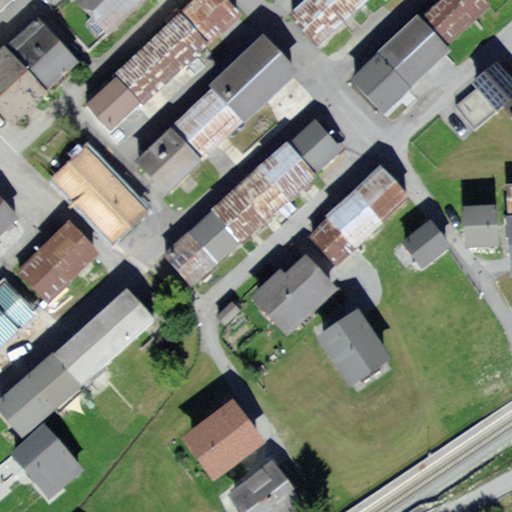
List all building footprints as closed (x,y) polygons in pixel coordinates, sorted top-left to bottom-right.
[(0,0),(0,19),(20,2),(17,0),(0,0)] [(77,0),(110,35),(147,0),(77,0)] [(199,0),(114,80),(140,109),(241,16),(225,0),(199,0)] [(315,0),(293,21),(318,48),(330,37),(348,20),(369,0),(315,0)] [(489,6),(483,0),(445,0),(355,83),(382,112),(399,96),(418,78),(444,54),(441,50),(453,38),(470,23),(485,9),(489,6)] [(0,116),(7,125),(76,64),(42,26),(35,32),(0,63),(0,116)] [(137,163),(167,196),(291,83),(298,76),(268,44),(137,163)] [(511,98),(511,88),(495,68),(485,77),(475,85),(481,92),(463,107),(476,123),(494,107),(497,111),(511,98)] [(106,77),(80,101),(110,133),(123,121),(136,109),(106,77)] [(322,144),(310,131),(166,257),(192,287),(210,272),(229,255),(253,234),(278,211),(301,192),(315,179),(313,177),(334,157),(322,144)] [(50,166),(116,238),(153,205),(86,133),(68,150),(50,166)] [(337,269),(410,204),(380,170),(368,182),(341,206),(317,227),(306,237),(337,269)] [(17,221),(0,201),(0,236),(5,232),(17,221)] [(469,246),(497,245),(495,208),(467,209),(467,219),(469,246)] [(402,242),(423,268),(449,248),(428,221),(419,228),(402,242)] [(47,303),(59,292),(85,269),(98,257),(71,226),(20,272),(47,303)] [(263,297),(291,329),(334,291),(313,267),(298,280),(295,283),(288,275),(263,297)] [(53,346),(79,376),(151,314),(145,308),(124,284),(53,346)] [(8,287),(0,293),(0,348),(3,346),(24,327),(35,316),(8,287)] [(221,312),(214,318),(222,327),(237,315),(229,306),(221,312)] [(357,318),(323,341),(350,383),(385,360),(357,318)] [(21,374),(47,404),(79,376),(53,346),(37,360),(21,374)] [(47,404),(21,374),(7,386),(0,392),(0,405),(19,428),(47,404)] [(191,441),(217,475),(258,444),(244,425),(232,410),(191,441)] [(19,458),(49,493),(81,465),(42,421),(10,448),(19,458)] [(226,484),(247,511),(276,511),(303,492),(287,471),(271,450),(226,484)]
